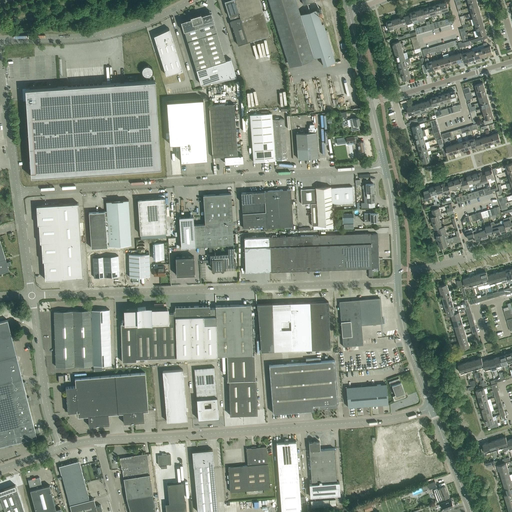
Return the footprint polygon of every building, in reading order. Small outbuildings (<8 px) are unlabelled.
[(259,0),(228,0),(224,1),(229,16),(230,20),(238,45),(270,35),(259,0)] [(311,59),(292,0),(266,0),(286,67),(311,59)] [(449,11),(446,1),(440,3),(443,11),(446,10),(446,12),(449,11)] [(443,11),(440,3),(434,5),(437,13),(440,12),(440,14),(443,13),(443,11)] [(437,13),(434,5),(428,7),(431,15),(437,13)] [(480,10),(478,5),(470,7),(472,13),(480,10)] [(335,62),(323,23),(325,22),(324,19),(323,15),(322,12),(321,9),(321,7),(316,9),(298,15),(311,58),(320,56),(323,65),(335,62)] [(431,15),(428,7),(422,9),(425,16),(431,15)] [(425,16),(422,9),(416,10),(418,18),(425,16)] [(418,18),(416,10),(410,12),(410,14),(412,20),(418,18)] [(481,16),(480,10),(472,13),(473,19),(481,16)] [(412,20),(410,14),(410,12),(406,14),(406,15),(405,16),(407,24),(413,22),(412,20)] [(201,84),(236,77),(231,59),(225,60),(213,22),(214,22),(213,17),(212,17),(212,16),(211,15),(210,14),(209,14),(207,14),(206,14),(201,15),(200,14),(190,17),(191,18),(186,20),(185,21),(183,21),(183,22),(182,24),(182,25),(183,26),(182,27),(184,31),(201,84)] [(407,24),(405,16),(399,18),(401,25),(402,28),(405,27),(404,24),(407,24)] [(483,22),(481,16),(473,19),(475,24),(483,22)] [(401,25),(399,18),(393,19),(395,27),(401,25)] [(395,27),(393,19),(386,21),(387,25),(389,29),(395,27)] [(485,28),(483,22),(475,24),(477,30),(485,28)] [(487,33),(485,28),(477,30),(478,36),(487,33)] [(182,70),(169,29),(154,36),(166,75),(182,70)] [(402,47),(400,41),(392,43),(394,49),(402,47)] [(490,45),(488,46),(487,43),(483,44),(484,47),(487,55),(492,53),(490,45)] [(404,53),(402,47),(394,49),(396,55),(404,53)] [(487,55),(484,47),(478,49),(481,57),(487,55)] [(481,57),(478,49),(473,50),(475,59),(481,57)] [(475,59),(473,50),(467,52),(469,60),(475,59)] [(463,61),(461,54),(461,52),(455,54),(457,62),(463,61)] [(467,52),(461,54),(463,61),(463,62),(469,60),(467,52)] [(405,59),(404,53),(396,55),(397,61),(405,59)] [(457,62),(455,54),(449,56),(452,64),(457,62)] [(452,64),(449,56),(443,58),(446,66),(452,64)] [(405,59),(397,61),(399,67),(407,65),(411,64),(409,58),(405,59)] [(434,69),(432,61),(429,62),(428,58),(425,58),(428,71),(434,69)] [(446,66),(443,58),(438,59),(440,67),(446,66)] [(440,67),(438,59),(432,61),(434,69),(440,67)] [(147,74),(156,73),(155,65),(146,66),(147,74)] [(409,71),(407,65),(399,67),(401,73),(409,71)] [(411,77),(409,71),(401,73),(403,79),(411,77)] [(161,168),(160,167),(155,80),(25,89),(31,176),(68,174),(161,168)] [(475,85),(477,91),(485,88),(483,82),(475,85)] [(487,94),(485,88),(477,91),(478,96),(487,94)] [(455,91),(449,92),(452,102),(452,103),(457,101),(456,99),(457,99),(455,91)] [(452,102),(449,92),(442,94),(445,102),(448,101),(449,103),(452,102)] [(445,102),(442,94),(437,96),(439,104),(445,102)] [(488,100),(487,94),(478,96),(480,102),(488,100)] [(439,104),(437,96),(430,98),(431,100),(433,106),(439,104)] [(203,99),(167,101),(169,144),(179,143),(181,161),(189,161),(189,160),(207,159),(203,99)] [(433,106),(431,100),(425,101),(427,109),(433,107),(433,106)] [(490,105),(488,100),(480,102),(482,108),(490,105)] [(427,109),(425,101),(419,103),(421,111),(427,109)] [(243,162),(242,155),(238,155),(234,103),(209,105),(209,109),(212,157),(224,156),(225,163),(225,162),(240,161),(240,162),(243,162)] [(421,111),(419,103),(413,105),(415,113),(419,112),(419,113),(422,113),(421,111)] [(459,104),(453,106),(454,112),(461,110),(460,108),(462,107),(461,104),(459,104)] [(415,113),(413,105),(407,107),(409,115),(412,114),(413,116),(416,115),(415,113)] [(492,111),(490,105),(482,108),(484,114),(492,111)] [(493,117),(492,111),(484,114),(485,119),(483,120),(485,124),(493,122),(491,118),(493,117)] [(287,159),(283,118),(273,119),(273,120),(272,120),(271,113),(249,115),(253,162),(275,160),(275,158),(276,158),(276,160),(287,159)] [(358,117),(350,119),(352,130),(359,129),(358,125),(360,124),(358,117)] [(422,130),(421,127),(425,126),(424,122),(412,126),(414,132),(422,130)] [(424,129),(422,130),(414,132),(416,138),(423,136),(426,135),(424,129)] [(318,157),(316,132),(296,133),(298,158),(318,157)] [(500,141),(498,133),(492,134),(495,142),(500,141)] [(495,142),(492,134),(486,136),(489,144),(495,142)] [(483,146),(481,138),(480,135),(477,136),(477,139),(475,140),(477,146),(477,148),(483,146)] [(354,136),(346,137),(347,142),(353,141),(354,143),(357,143),(359,151),(364,150),(363,140),(358,141),(358,139),(354,139),(354,136)] [(425,142),(423,136),(416,138),(417,144),(425,142)] [(489,144),(486,136),(481,138),(483,146),(489,144)] [(477,146),(475,140),(475,138),(469,140),(471,148),(477,146)] [(471,148),(469,140),(463,141),(465,150),(471,148)] [(465,150),(463,141),(457,143),(460,151),(465,150)] [(427,148),(425,142),(417,144),(419,150),(427,148)] [(460,151),(457,143),(452,145),(454,153),(460,151)] [(454,153),(452,145),(446,147),(448,155),(454,153)] [(431,150),(428,151),(427,148),(419,150),(421,156),(429,154),(431,153),(431,150)] [(431,160),(429,154),(421,156),(423,163),(431,160)] [(485,171),(486,174),(487,178),(488,178),(491,177),(492,180),(495,179),(491,169),(485,171)] [(486,174),(482,175),(482,172),(479,173),(482,183),(488,181),(488,178),(487,178),(486,174)] [(482,183),(479,173),(473,174),(475,182),(479,181),(479,184),(482,183)] [(475,182),(473,174),(466,176),(467,179),(469,184),(472,183),(473,186),(476,185),(475,182)] [(467,179),(464,180),(463,177),(460,178),(463,189),(470,187),(469,184),(467,179)] [(463,189),(460,178),(454,180),(456,187),(460,186),(461,189),(463,189)] [(456,187),(454,180),(448,182),(448,185),(449,185),(450,189),(454,188),(454,191),(457,190),(456,187)] [(364,202),(361,202),(361,208),(369,207),(375,207),(374,202),(375,202),(374,195),(373,195),(373,192),(374,192),(374,191),(373,191),(373,189),(374,189),(373,187),(374,187),(374,185),(373,184),(373,183),(365,184),(366,184),(363,185),(362,185),(362,188),(363,188),(364,192),(363,192),(364,192),(364,196),(364,202)] [(445,194),(442,184),(439,184),(438,183),(436,184),(436,185),(435,186),(438,193),(441,192),(442,195),(445,194)] [(449,185),(448,185),(445,186),(444,183),(442,184),(445,194),(451,192),(450,189),(449,185)] [(330,186),(315,187),(315,188),(315,189),(302,189),(300,189),(301,193),(299,193),(300,196),(301,196),(301,204),(310,203),(312,225),(317,225),(333,224),(331,204),(353,203),(352,186),(330,187),(330,186)] [(438,193),(435,186),(429,187),(430,190),(431,195),(435,194),(436,197),(438,196),(438,193)] [(430,190),(429,187),(423,189),(426,200),(432,198),(431,195),(430,190)] [(241,192),(242,213),(243,227),(266,226),(266,227),(293,226),(290,189),(241,192)] [(193,216),(179,217),(181,247),(195,246),(209,245),(214,245),(227,244),(233,244),(232,222),(233,222),(231,193),(204,195),(203,195),(205,223),(194,224),(193,216)] [(165,197),(151,198),(138,199),(140,234),(167,232),(165,197)] [(128,199),(123,200),(123,202),(111,203),(111,201),(106,201),(107,211),(89,212),(91,248),(109,246),(131,245),(128,200),(128,199)] [(78,203),(36,206),(37,224),(39,224),(40,243),(41,242),(42,261),(44,261),(45,279),(83,277),(78,203)] [(431,216),(441,213),(439,207),(432,209),(433,213),(430,214),(431,216)] [(353,223),(353,213),(342,214),(342,224),(353,223)] [(377,221),(377,216),(378,216),(378,215),(378,214),(377,213),(370,213),(364,213),(364,217),(364,221),(371,221),(371,222),(374,222),(374,221),(377,221)] [(433,222),(440,220),(439,217),(442,216),(441,213),(431,216),(433,222)] [(511,229),(511,226),(510,219),(509,217),(503,219),(504,224),(505,224),(506,228),(509,227),(510,230),(511,229)] [(442,226),(441,223),(444,222),(443,219),(440,220),(433,222),(434,229),(437,228),(442,226)] [(494,222),(491,223),(491,225),(494,235),(501,233),(498,225),(497,223),(494,224),(494,222)] [(507,231),(506,228),(505,224),(504,224),(501,225),(500,222),(497,223),(498,225),(501,233),(507,231)] [(436,235),(447,232),(445,225),(442,226),(437,228),(438,231),(435,232),(436,235)] [(494,235),(491,225),(485,227),(486,229),(487,234),(491,233),(492,236),(494,235)] [(476,240),(473,230),(472,227),(465,229),(465,233),(466,232),(468,239),(472,238),(473,241),(476,240)] [(488,237),(487,234),(486,229),(482,230),(481,227),(479,228),(480,231),(482,239),(488,237)] [(480,231),(476,232),(475,229),(473,230),(476,240),(482,239),(480,231)] [(438,241),(448,238),(447,232),(436,235),(438,241)] [(370,233),(244,237),(244,248),(371,243),(371,267),(379,267),(378,260),(377,258),(378,258),(378,244),(377,244),(377,241),(378,241),(377,234),(370,234),(370,233)] [(458,241),(461,240),(459,235),(448,238),(438,241),(440,248),(448,245),(449,244),(450,243),(450,242),(450,241),(458,239),(458,241)] [(0,273),(9,271),(7,266),(11,264),(10,261),(6,262),(0,241),(0,273)] [(154,259),(164,259),(163,243),(154,243),(154,259)] [(371,267),(371,243),(244,248),(245,272),(371,267)] [(234,260),(233,253),(234,253),(233,244),(227,244),(228,253),(215,253),(209,254),(210,262),(212,262),(213,269),(223,268),(222,267),(236,266),(235,260),(234,260)] [(150,276),(149,254),(129,254),(129,276),(150,276)] [(119,275),(118,255),(93,257),(94,277),(113,276),(114,277),(118,277),(118,275),(119,275)] [(176,275),(194,274),(194,256),(175,256),(176,275)] [(154,275),(158,275),(157,274),(165,274),(165,266),(157,266),(157,264),(153,264),(154,275)] [(507,278),(505,270),(499,272),(501,280),(507,278)] [(489,280),(487,275),(486,272),(480,273),(484,284),(483,284),(484,285),(489,283),(488,280),(489,280)] [(501,280),(499,272),(493,273),(496,282),(501,280)] [(484,284),(480,273),(475,275),(478,286),(483,284),(484,284)] [(496,282),(493,273),(487,275),(489,280),(488,280),(489,283),(496,282)] [(478,286),(475,275),(469,277),(472,288),(478,286)] [(472,288),(469,277),(463,279),(466,290),(472,288)] [(439,286),(441,292),(449,289),(447,283),(439,286)] [(450,295),(449,289),(441,292),(442,298),(450,295)] [(452,301),(450,295),(442,298),(444,303),(452,301)] [(361,325),(383,323),(383,318),(381,318),(379,298),(339,301),(343,346),(363,344),(361,325)] [(328,301),(257,304),(257,309),(261,351),(330,348),(328,301)] [(454,307),(452,301),(444,303),(446,309),(454,307)] [(215,308),(214,308),(209,308),(209,306),(175,307),(175,310),(173,310),(174,313),(169,313),(169,311),(167,311),(167,308),(150,309),(150,306),(137,308),(137,309),(124,310),(125,320),(121,320),(122,323),(120,323),(122,361),(136,361),(136,358),(189,357),(189,358),(193,358),(193,356),(227,355),(227,380),(226,380),(228,380),(230,415),(257,414),(256,379),(257,379),(255,379),(254,354),(252,354),(250,304),(215,306),(215,308)] [(457,306),(454,307),(446,309),(447,315),(451,314),(455,312),(459,311),(457,306)] [(109,309),(91,310),(93,365),(111,364),(109,309)] [(93,365),(91,310),(54,311),(56,366),(93,365)] [(459,311),(455,312),(451,314),(453,320),(461,317),(459,311)] [(463,323),(461,317),(453,320),(454,325),(463,323)] [(23,382),(20,372),(7,320),(0,321),(0,445),(8,444),(9,446),(12,445),(11,443),(36,437),(36,435),(40,434),(38,427),(34,428),(28,401),(31,400),(30,396),(27,397),(24,386),(28,385),(27,381),(23,382)] [(464,329),(463,323),(454,325),(456,331),(464,329)] [(466,334),(464,329),(456,331),(458,337),(466,334)] [(468,340),(466,334),(458,337),(460,343),(468,340)] [(469,346),(468,340),(460,343),(461,349),(469,346)] [(508,362),(505,354),(500,356),(502,364),(508,362)] [(502,364),(500,356),(494,358),(496,366),(502,364)] [(484,366),(482,361),(481,358),(475,359),(478,367),(483,366),(484,366)] [(497,369),(496,366),(494,358),(488,359),(491,368),(492,371),(497,369)] [(335,359),(269,365),(273,413),(313,409),(313,408),(318,407),(318,409),(327,408),(327,410),(329,410),(329,408),(338,407),(337,402),(338,402),(335,359)] [(478,367),(475,359),(470,361),(472,369),(478,367)] [(488,359),(482,361),(484,366),(483,366),(485,369),(491,368),(488,359)] [(472,369),(470,361),(464,363),(466,371),(472,369)] [(466,371),(464,363),(458,364),(460,373),(466,371)] [(214,367),(194,369),(198,419),(219,417),(214,367)] [(187,419),(183,370),(163,371),(167,421),(187,419)] [(145,372),(112,375),(115,413),(123,412),(123,423),(144,421),(143,411),(148,410),(145,372)] [(115,413),(112,375),(75,378),(75,386),(65,387),(67,412),(77,411),(78,416),(88,415),(88,425),(109,424),(108,414),(115,413)] [(399,378),(390,381),(389,381),(390,386),(392,385),(395,395),(392,396),(394,400),(405,396),(403,392),(404,392),(401,382),(400,382),(398,378),(399,378)] [(388,404),(386,384),(346,387),(348,407),(388,404)] [(486,393),(484,387),(476,390),(478,396),(486,393)] [(487,399),(486,393),(478,396),(479,401),(487,399)] [(489,405),(487,399),(479,401),(481,407),(489,405)] [(491,411),(489,405),(481,407),(483,413),(491,411)] [(493,416),(491,411),(483,413),(485,419),(493,416)] [(493,416),(485,419),(486,425),(488,424),(489,428),(499,425),(497,419),(494,420),(493,416)] [(424,429),(379,437),(382,455),(380,456),(385,483),(432,475),(424,429)] [(358,437),(349,437),(349,449),(359,449),(358,437)] [(506,437),(500,438),(502,446),(504,450),(509,448),(508,445),(507,440),(506,437)] [(502,446),(500,438),(494,440),(497,448),(502,446)] [(276,442),(281,511),(301,511),(301,502),(305,501),(304,495),(300,496),(296,441),(288,441),(288,439),(284,440),(284,442),(276,442)] [(334,448),(320,449),(319,441),(316,441),(316,440),(315,440),(314,439),(313,439),(313,440),(312,440),(312,441),(312,442),(309,442),(308,442),(309,450),(311,483),(309,483),(310,495),(340,494),(339,481),(336,481),(334,448)] [(497,448),(494,440),(488,442),(491,450),(497,448)] [(491,450),(488,442),(482,444),(483,447),(481,448),(483,456),(487,455),(486,452),(491,450)] [(270,488),(266,446),(256,447),(256,446),(251,446),(251,448),(246,448),(247,465),(228,466),(230,491),(246,490),(263,489),(270,488)] [(359,452),(352,452),(352,462),(372,462),(372,451),(363,451),(363,448),(359,448),(359,452)] [(207,449),(202,449),(202,450),(192,451),(193,461),(192,461),(192,462),(193,462),(197,511),(217,510),(212,449),(207,450),(207,449)] [(162,455),(157,455),(158,465),(171,464),(170,454),(166,455),(166,453),(163,454),(163,453),(161,453),(162,455)] [(130,456),(120,458),(126,498),(130,511),(155,511),(155,508),(157,508),(156,505),(154,505),(152,494),(157,493),(156,487),(151,487),(146,454),(136,455),(136,456),(130,456)] [(79,461),(59,466),(70,505),(89,499),(79,461)] [(508,468),(506,462),(498,465),(500,471),(508,468)] [(510,474),(508,468),(500,471),(502,477),(510,474)] [(511,480),(510,474),(502,477),(503,482),(511,480)] [(28,480),(36,511),(61,511),(60,507),(56,508),(49,485),(42,487),(39,477),(28,480)] [(511,485),(511,481),(511,480),(503,482),(505,488),(511,485)] [(167,483),(169,503),(166,506),(166,511),(186,511),(186,502),(185,502),(183,482),(167,483)] [(353,490),(355,496),(376,489),(374,484),(353,490)] [(15,485),(0,489),(0,509),(3,508),(4,511),(22,511),(24,511),(22,507),(21,505),(22,504),(17,492),(16,489),(17,489),(15,485)] [(442,499),(449,496),(445,485),(434,489),(438,500),(442,498),(442,499)] [(94,498),(89,499),(70,505),(71,511),(97,511),(102,511),(101,505),(96,506),(94,498)] [(336,506),(335,499),(311,501),(311,508),(336,506)] [(452,499),(441,503),(443,510),(442,510),(442,511),(447,511),(449,511),(447,508),(454,506),(453,503),(454,502),(453,500),(452,500),(452,499)]
